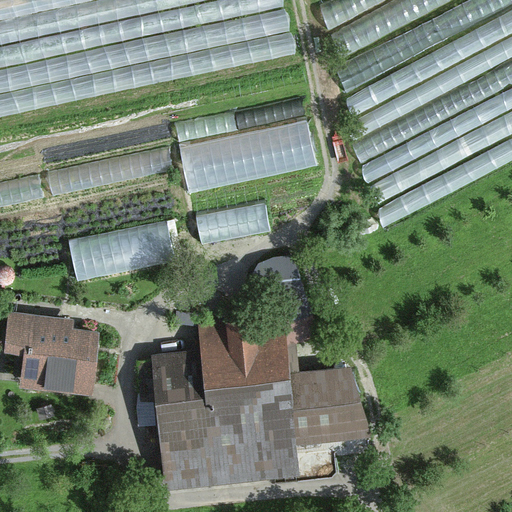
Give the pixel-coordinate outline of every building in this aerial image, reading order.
[(0,0),(0,113),(295,52),(284,0),(128,0),(113,14),(138,18),(136,30),(144,39),(129,52),(112,50),(54,62),(72,46),(65,45),(59,16),(53,53),(39,37),(53,35),(11,28),(26,15),(28,0),(34,23),(60,0),(0,0)] [(384,212),(511,154),(511,0),(468,0),(333,61),(366,132),(351,139),(384,212)] [(406,0),(338,33),(346,50),(450,0),(406,0)] [(183,142),(201,243),(273,230),(267,197),(322,187),(310,120),(183,142)] [(147,171),(173,167),(171,150),(144,154),(147,171)] [(70,238),(77,277),(176,258),(169,219),(70,238)] [(296,251),(259,258),(263,280),(301,273),(296,251)] [(66,312),(4,307),(2,334),(23,336),(21,371),(86,376),(90,323),(65,321),(66,312)] [(197,343),(151,346),(161,471),(293,462),(290,424),(348,420),(343,355),(286,359),(283,317),(195,323),(197,343)]
